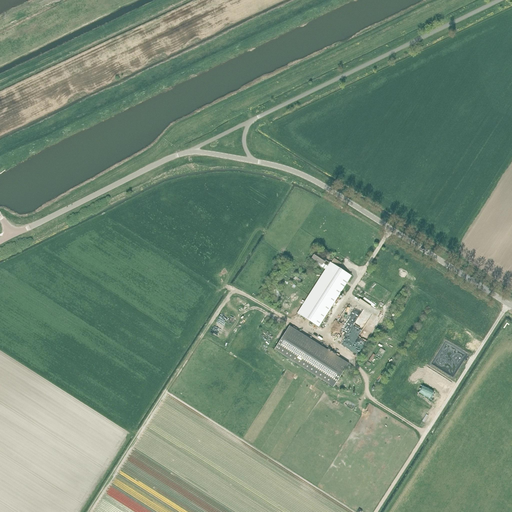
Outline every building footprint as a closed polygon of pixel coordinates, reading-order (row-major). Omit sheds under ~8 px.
[(352,276),(346,272),(330,262),(329,263),(325,260),(327,258),(316,251),(311,258),(322,265),(323,264),(327,266),(320,277),(297,313),(298,314),(319,328),(352,276)] [(275,282),(283,286),(287,277),(280,273),(275,282)] [(359,317),(351,312),(335,338),(342,342),(359,317)] [(350,348),(367,322),(359,317),(342,342),(350,348)] [(376,328),(367,322),(350,348),(359,353),(376,328)] [(332,388),(347,364),(289,326),(273,349),(332,388)] [(384,345),(387,339),(380,336),(377,342),(384,345)] [(373,356),(378,358),(381,350),(376,348),(373,356)]
